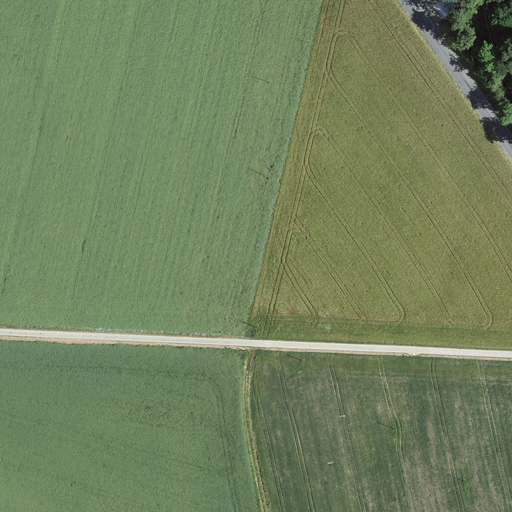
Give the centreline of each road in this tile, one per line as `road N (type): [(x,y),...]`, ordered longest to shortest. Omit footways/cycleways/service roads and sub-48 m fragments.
road 1 (track): [(0,332),(511,354)]
road 2 (tertiary): [(408,0),(511,147)]
